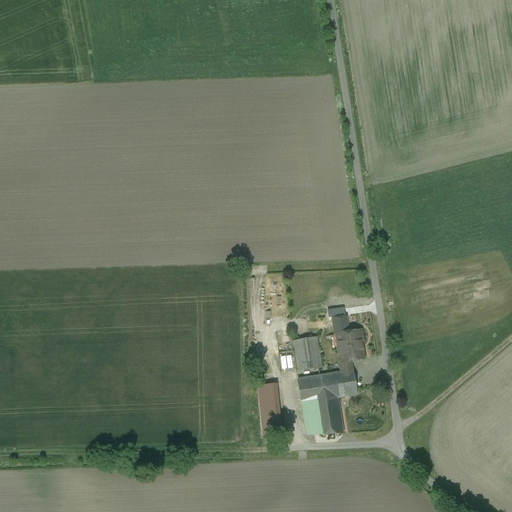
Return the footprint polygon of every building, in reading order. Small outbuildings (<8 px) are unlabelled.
[(289,331),(275,333),(281,373),(295,371),(289,331)] [(361,331),(336,335),(340,362),(339,362),(340,372),(352,371),(351,361),(363,359),(360,342),(363,342),(361,331)] [(315,337),(293,341),(298,371),(320,368),(315,337)] [(273,353),(259,355),(260,366),(268,438),(281,436),(273,353)] [(260,366),(253,367),(261,438),(268,438),(260,366)] [(340,372),(297,379),(301,403),(337,398),(357,395),(353,371),(352,371),(340,372)] [(337,398),(301,403),(306,435),(343,434),(337,398)]
